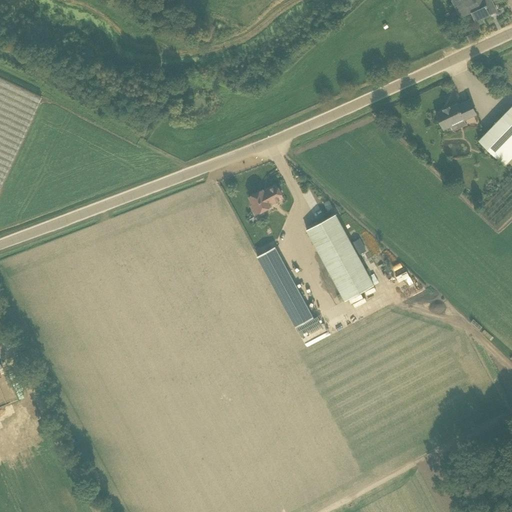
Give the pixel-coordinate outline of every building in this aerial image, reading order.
[(460,0),(467,15),(471,13),(476,22),(490,15),(489,12),(496,9),(491,0),(478,0),(470,4),(467,0),(460,0)] [(0,187),(42,97),(0,78),(0,187)] [(464,120),(476,114),(469,100),(458,105),(457,104),(449,107),(449,106),(443,109),(443,110),(436,113),(444,130),(451,126),(450,124),(463,118),(464,120)] [(511,105),(478,141),(504,166),(511,157),(511,105)] [(253,204),(251,205),(255,214),(271,206),(270,204),(283,197),(276,184),(263,191),(262,190),(249,197),(253,204)] [(335,214),(306,230),(345,301),(374,285),(335,214)] [(354,239),(360,252),(366,250),(360,237),(354,239)] [(291,327),(310,318),(274,244),(256,254),(291,327)] [(406,274),(402,267),(395,271),(398,278),(406,274)]
